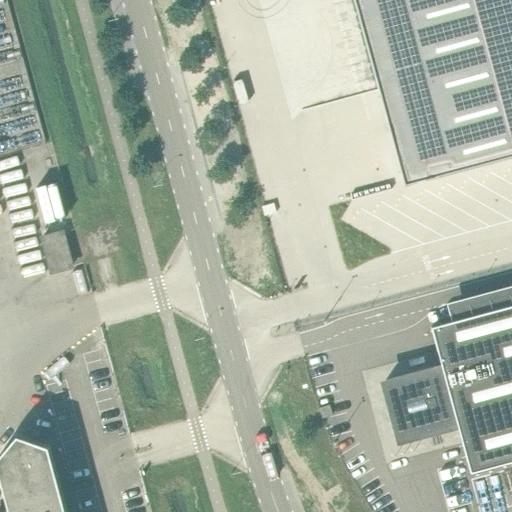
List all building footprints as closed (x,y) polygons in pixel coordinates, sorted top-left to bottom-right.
[(511,0),(353,0),(404,186),(511,156),(511,0)] [(51,273),(71,267),(62,233),(41,238),(51,273)] [(441,368),(383,384),(389,405),(391,405),(395,420),(393,420),(399,442),(457,426),(462,443),(463,442),(468,460),(466,460),(470,473),(511,462),(511,460),(511,459),(511,306),(431,328),(441,368)] [(322,418),(324,418),(332,415),(329,405),(319,409),(322,418)] [(63,511),(47,449),(15,438),(0,455),(0,485),(7,511),(6,511),(63,511)]
